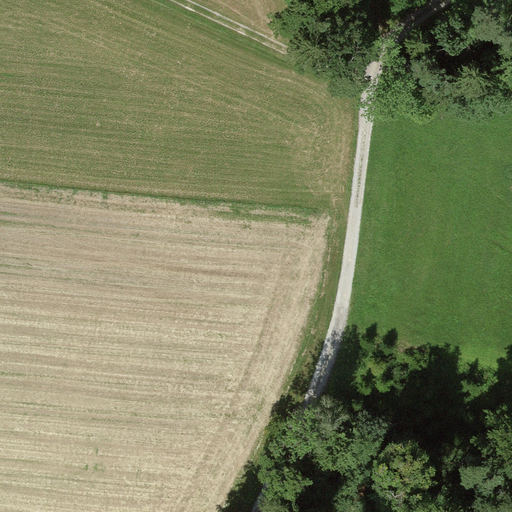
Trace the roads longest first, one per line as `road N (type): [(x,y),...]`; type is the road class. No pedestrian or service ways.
road 1 (track): [(261,511),(344,310),(372,78),(412,21),(448,0)]
road 2 (track): [(179,0),(313,62),(372,78)]
